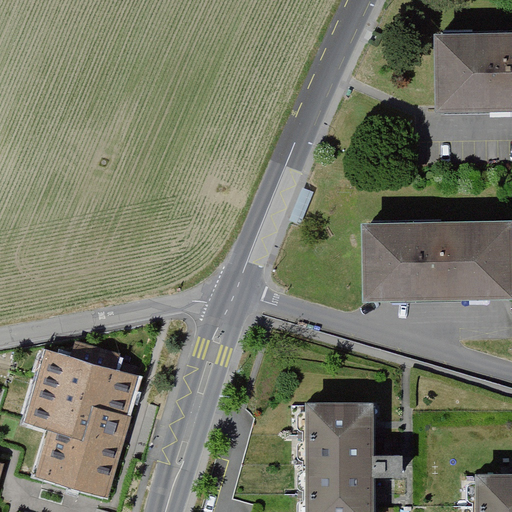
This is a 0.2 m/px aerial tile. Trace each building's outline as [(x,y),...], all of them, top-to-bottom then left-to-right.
[(511,105),(511,28),(434,30),(435,106),(511,105)] [(511,296),(511,217),(361,219),(362,296),(370,296),(511,296)] [(126,412),(137,374),(47,348),(38,379),(26,420),(50,428),(83,437),(94,403),(126,412)] [(374,399),(306,399),(306,435),(306,464),(306,494),(305,511),(374,511),(374,510),(374,431),(374,399)] [(37,474),(108,494),(132,414),(126,412),(94,403),(83,437),(50,428),(37,474)] [(511,511),(511,470),(475,470),(476,506),(475,511),(511,511)]
